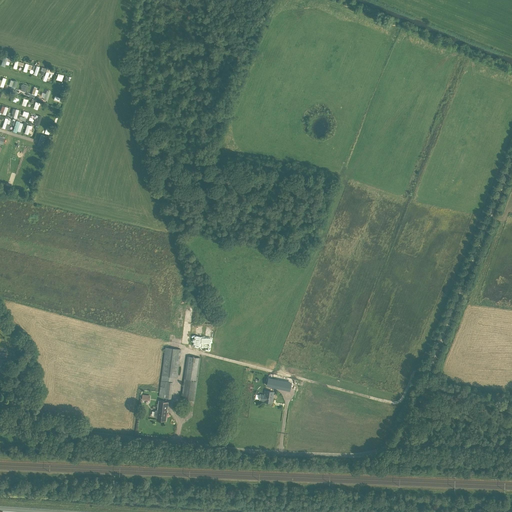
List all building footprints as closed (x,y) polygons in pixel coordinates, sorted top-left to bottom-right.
[(165,348),(162,376),(159,397),(171,398),(174,377),(177,378),(181,349),(165,348)] [(195,401),(201,358),(188,356),(182,399),(195,401)] [(267,384),(267,385),(290,390),(292,384),(280,381),(280,380),(274,379),(274,380),(268,379),(267,384)] [(260,394),(259,400),(264,401),(264,402),(272,403),(274,392),(265,391),(265,395),(260,394)] [(165,421),(168,403),(159,401),(157,413),(156,413),(155,417),(156,417),(156,420),(165,421)]
